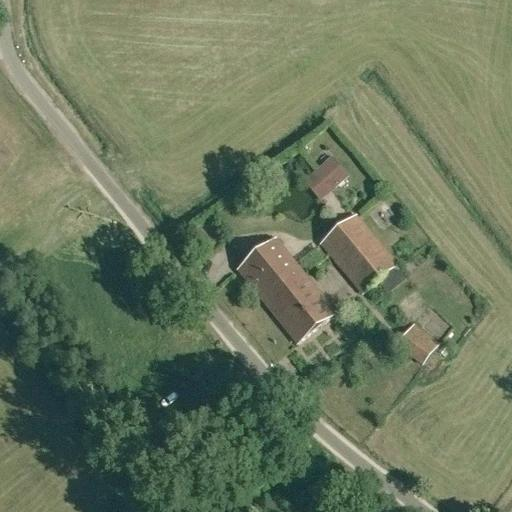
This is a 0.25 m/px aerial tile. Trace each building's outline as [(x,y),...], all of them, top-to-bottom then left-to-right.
[(332,158),(303,183),(321,203),(349,178),(332,158)] [(320,247),(362,297),(399,267),(357,215),(320,247)] [(237,272),(298,348),(338,315),(277,239),(237,272)] [(442,306),(433,318),(448,329),(457,317),(442,306)] [(414,326),(397,349),(423,368),(440,345),(414,326)] [(215,428),(233,448),(246,434),(230,415),(215,428)] [(140,463),(150,484),(152,489),(173,478),(222,456),(211,431),(140,463)]
